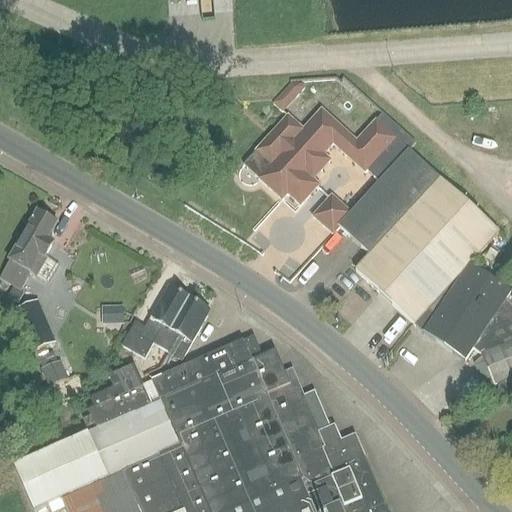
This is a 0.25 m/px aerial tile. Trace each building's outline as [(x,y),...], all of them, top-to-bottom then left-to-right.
[(511,0),(401,0),(356,3),(358,34),(511,23),(511,0)] [(284,94),(293,103),(304,91),(301,87),(289,88),(284,94)] [(381,119),(375,126),(356,148),(332,126),(322,138),(309,127),(302,135),(287,121),(242,172),(282,207),(287,200),(300,212),(319,191),(313,186),(331,166),(323,160),(324,159),(333,149),(364,177),(366,175),(395,143),(401,135),(381,119)] [(371,259),(440,181),(410,154),(416,147),(401,135),(395,143),(366,175),(380,187),(352,217),(333,200),(314,221),(335,239),(341,232),(371,259)] [(472,268),(499,239),(438,185),(441,182),(440,181),(371,259),(372,260),(356,277),(415,329),(472,268)] [(50,240),(59,224),(40,213),(13,260),(15,261),(4,281),(15,287),(9,297),(19,303),(25,292),(21,290),(31,272),(33,273),(43,257),(46,259),(55,243),(50,240)] [(495,322),(507,303),(511,296),(511,294),(472,268),(415,329),(425,339),(466,366),(475,352),(495,322)] [(183,362),(209,318),(203,314),(206,308),(174,289),(170,295),(166,293),(145,330),(136,326),(123,349),(147,363),(156,347),(174,357),(172,360),(178,363),(180,360),(183,362)] [(51,333),(37,301),(14,311),(27,343),(51,333)] [(495,322),(475,352),(483,359),(511,346),(511,308),(507,303),(495,322)] [(123,309),(110,309),(111,327),(124,326),(123,309)] [(51,333),(27,343),(31,353),(32,353),(54,344),(55,344),(51,333)] [(387,511),(355,438),(341,445),(334,430),(330,431),(314,395),(304,399),(292,372),(288,374),(278,351),(265,357),(257,338),(154,383),(164,404),(152,409),(134,368),(108,379),(113,391),(90,401),(95,411),(88,414),(97,434),(15,470),(33,511),(34,511),(60,501),(65,511),(387,511)] [(61,359),(54,344),(32,353),(38,369),(40,368),(41,372),(61,364),(59,360),(61,359)] [(511,346),(483,359),(474,367),(481,382),(493,380),(496,387),(511,380),(511,346)] [(61,364),(41,372),(48,388),(49,390),(68,382),(67,380),(61,364)]
